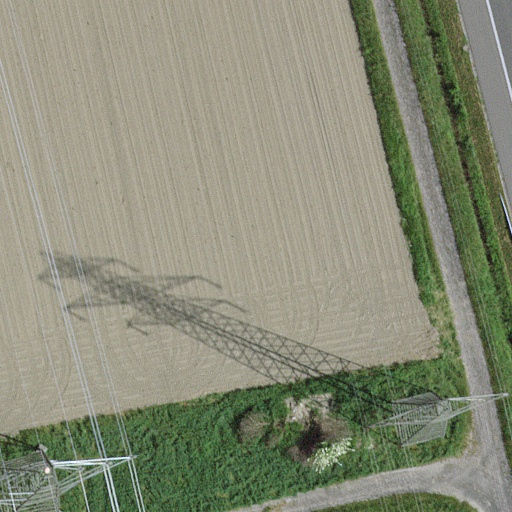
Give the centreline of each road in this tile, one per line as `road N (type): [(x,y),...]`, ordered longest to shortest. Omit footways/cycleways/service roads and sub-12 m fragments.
road 1 (unclassified): [(500,511),(371,0)]
road 2 (track): [(487,464),(267,511)]
